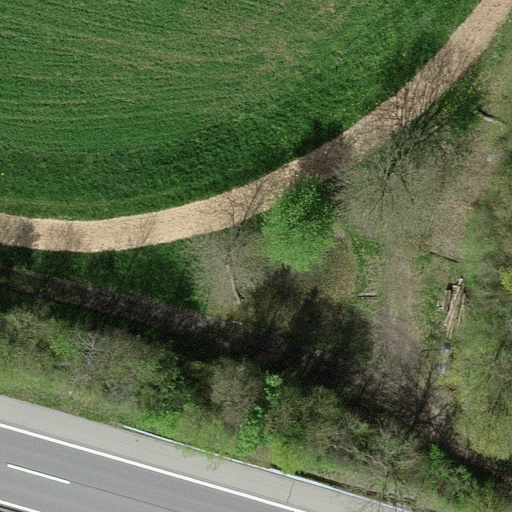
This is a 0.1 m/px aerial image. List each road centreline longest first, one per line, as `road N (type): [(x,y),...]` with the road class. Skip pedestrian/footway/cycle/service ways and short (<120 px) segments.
road 1 (track): [(0,239),(66,247),(143,240),(294,192),(418,108),(481,42),(507,0)]
road 2 (track): [(0,270),(319,356),(511,491)]
road 3 (motorway): [(165,511),(0,463)]
